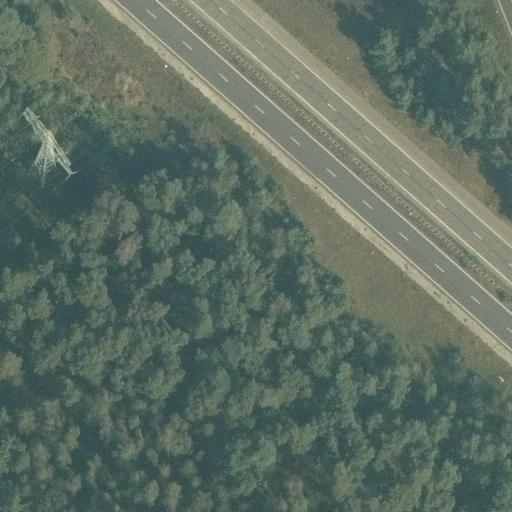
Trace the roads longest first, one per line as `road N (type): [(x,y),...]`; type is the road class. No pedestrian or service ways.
road 1 (trunk): [(130,0),(511,335)]
road 2 (trunk): [(511,266),(206,0)]
